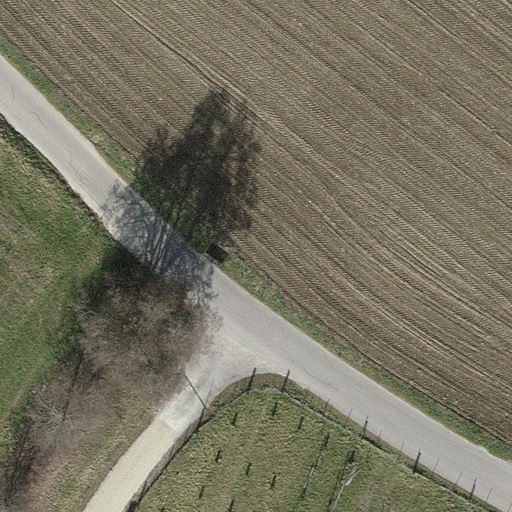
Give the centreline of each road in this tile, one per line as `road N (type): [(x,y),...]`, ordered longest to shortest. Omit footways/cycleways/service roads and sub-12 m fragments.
road 1 (unclassified): [(511,481),(249,323),(0,90)]
road 2 (track): [(249,323),(110,511)]
